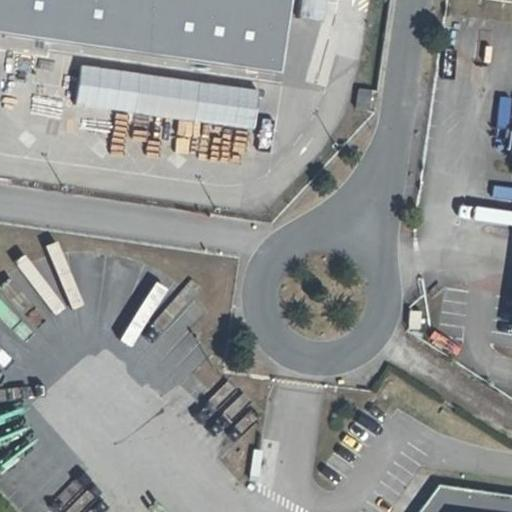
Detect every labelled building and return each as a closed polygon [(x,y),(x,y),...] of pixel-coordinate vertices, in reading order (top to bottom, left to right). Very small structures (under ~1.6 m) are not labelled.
[(0,0),(0,32),(274,70),(285,0),(0,0)] [(366,111),(369,91),(356,89),(354,109),(366,111)] [(419,311),(407,310),(406,328),(418,329),(419,311)] [(255,480),(259,452),(252,451),(248,479),(255,480)] [(436,484),(421,505),(437,507),(440,493),(449,494),(450,486),(436,484)] [(421,505),(416,511),(511,511),(511,495),(450,486),(449,494),(440,493),(437,507),(421,505)]
